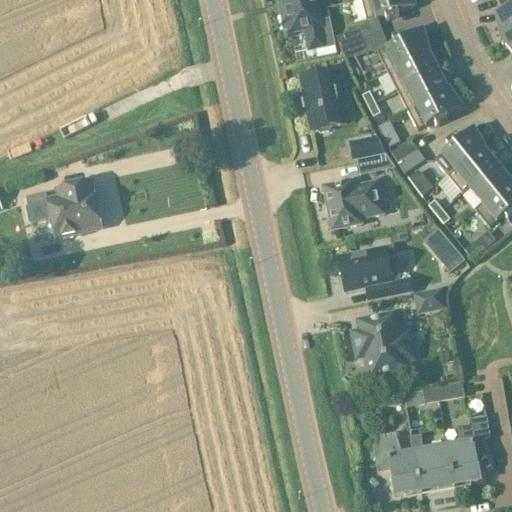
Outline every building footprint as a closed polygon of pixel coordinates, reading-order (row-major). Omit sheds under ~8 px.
[(290,33),(291,37),(312,33),(316,53),(336,49),(331,27),(321,29),(314,0),(283,0),(287,17),(282,19),(285,34),(290,33)] [(415,10),(410,0),(365,0),(361,1),(366,23),(385,18),(386,23),(399,19),(398,15),(415,10)] [(511,0),(503,0),(505,6),(502,7),(502,8),(505,7),(508,11),(495,17),(501,41),(511,35),(511,0)] [(340,51),(362,43),(358,31),(336,40),(340,51)] [(387,75),(429,54),(422,32),(406,40),(404,37),(392,42),(394,46),(377,55),(387,75)] [(511,35),(501,41),(511,54),(511,35)] [(367,54),(362,43),(340,51),(344,63),(367,54)] [(393,85),(397,94),(437,74),(428,55),(429,54),(387,75),(393,85)] [(309,116),(313,133),(316,133),(320,135),(328,133),(331,129),(342,127),(337,106),(346,104),(340,74),(331,76),(331,74),(302,81),(305,95),(303,96),(307,116),(309,116)] [(437,74),(397,94),(407,113),(448,92),(447,92),(437,74)] [(462,110),(448,92),(407,113),(417,133),(426,129),(434,124),(437,129),(448,122),(446,119),(462,110)] [(368,109),(375,105),(369,95),(362,98),(368,109)] [(380,116),(375,105),(368,109),(373,120),(380,116)] [(435,163),(448,179),(447,179),(448,180),(484,151),(473,131),(459,142),(456,139),(445,146),(449,150),(441,156),(442,157),(435,163)] [(375,138),(349,144),(353,163),(358,162),(358,163),(384,157),(384,156),(375,138)] [(398,166),(418,153),(411,143),(391,156),(398,166)] [(484,151),(448,180),(461,197),(497,168),(483,152),(484,151)] [(425,163),(418,153),(398,166),(405,177),(425,163)] [(360,177),(394,170),(386,158),(358,164),(360,177)] [(510,184),(497,168),(461,197),(462,197),(470,191),(482,207),(475,213),(511,184),(510,184)] [(432,192),(425,183),(415,190),(422,200),(432,192)] [(352,184),(323,190),(332,233),(361,227),(360,222),(384,217),(377,184),(353,189),(352,184)] [(511,184),(475,213),(489,231),(504,219),(507,223),(511,218),(511,184)] [(50,241),(57,239),(57,241),(99,232),(89,187),(57,194),(59,202),(49,204),(26,210),(30,227),(46,223),(50,241)] [(436,218),(442,213),(435,203),(428,209),(436,218)] [(450,222),(442,213),(436,218),(443,227),(450,222)] [(464,263),(439,233),(425,245),(450,275),(464,263)] [(464,253),(472,262),(490,247),(483,238),(464,253)] [(345,296),(366,291),(369,305),(411,297),(408,281),(399,283),(392,249),(338,260),(345,296)] [(441,292),(414,298),(419,316),(445,311),(441,292)] [(370,377),(374,379),(401,374),(403,370),(402,363),(411,361),(406,338),(392,341),(387,319),(362,324),(360,328),(361,335),(353,336),(358,360),(366,358),(370,377)] [(425,408),(439,405),(465,401),(462,386),(421,393),(425,408)] [(358,407),(351,416),(359,422),(366,413),(358,407)] [(447,449),(453,487),(477,483),(473,459),(486,457),(480,419),(468,421),(469,426),(458,427),(458,447),(447,449)] [(394,497),(420,493),(415,459),(414,455),(399,457),(396,441),(384,443),(383,437),(370,439),(377,468),(378,476),(391,474),(394,497)] [(411,440),(414,455),(415,459),(420,493),(453,487),(447,449),(423,453),(421,439),(411,440)]
